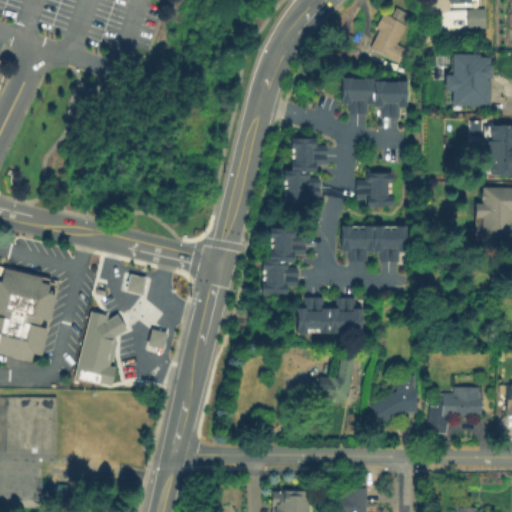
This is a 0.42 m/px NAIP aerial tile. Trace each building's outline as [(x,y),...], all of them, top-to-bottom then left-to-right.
[(486,28),(466,28),(466,9),(470,9),(470,2),(449,3),(449,0),(477,0),(478,8),(485,8),(486,28)] [(408,12),(403,22),(407,24),(398,42),(407,47),(399,62),(369,46),(378,29),(375,27),(383,12),(390,16),(396,5),(408,12)] [(450,56),(488,56),(488,66),(489,66),(490,79),(488,79),(488,107),(450,108),(450,92),(443,92),(443,77),(450,77),(450,56)] [(342,73),(351,74),(351,77),(365,77),(365,74),(374,74),(374,77),(383,77),(383,81),(397,81),(397,77),(406,77),(405,99),(398,99),(398,111),(380,110),(381,99),(373,99),(373,96),(366,96),(366,108),(349,107),(349,95),(341,95),(342,73)] [(477,135),(477,120),(466,120),(466,134),(477,135)] [(481,126),(511,126),(511,177),(487,177),(487,175),(482,175),(481,126)] [(291,138),(313,138),(313,146),(325,146),(325,163),(313,163),(313,171),(306,171),(306,178),(317,178),(317,195),(306,195),(306,203),(284,203),(284,194),(288,194),(288,180),(284,180),(284,171),(291,171),(291,162),(295,162),(295,147),(291,147),(291,138)] [(368,173),(390,173),(389,182),(386,182),(386,196),(389,196),(389,205),(368,205),(368,198),(356,198),(356,180),(368,180),(368,173)] [(480,189),(511,188),(511,240),(504,240),(505,242),(479,241),(479,219),(473,219),(473,205),(480,206),(480,189)] [(341,227),(350,227),(350,230),(364,230),(364,227),(382,227),(382,230),(396,230),(396,227),(405,227),(405,249),(397,249),(397,260),(380,260),(380,249),(365,248),(365,260),(348,260),(348,248),(341,248),(341,227)] [(270,228),(292,228),(291,236),(303,236),(303,253),(291,253),(291,260),(284,260),(284,268),(295,268),(295,285),(284,285),(283,292),(262,292),(262,283),(265,283),(266,269),(262,269),(262,260),(269,260),(269,251),(273,251),(273,237),(270,237),(270,228)] [(0,354),(28,360),(29,353),(39,355),(44,327),(36,326),(37,319),(47,321),(52,293),(45,292),(46,283),(38,282),(39,275),(1,268),(0,274),(0,354)] [(125,290),(130,274),(144,278),(140,294),(125,290)] [(304,297),(321,298),(321,309),(328,309),(336,309),(336,298),(353,298),(353,310),(360,310),(360,332),(351,332),(351,328),(337,328),(337,331),(319,331),(319,328),(305,327),(305,331),(296,331),(296,309),(304,309),(304,297)] [(128,371),(103,376),(91,317),(116,312),(128,371)] [(147,344),(151,329),(166,333),(162,348),(147,344)] [(346,400),(340,399),(340,401),(316,397),(319,378),(328,379),(328,377),(336,378),(339,357),(352,359),(346,400)] [(373,427),(367,415),(372,412),(369,405),(395,391),(395,375),(414,376),(413,389),(416,389),(415,412),(404,412),(393,418),(392,416),(373,427)] [(511,410),(508,410),(508,393),(496,393),(496,386),(508,386),(508,391),(511,391),(511,410)] [(425,430),(428,406),(436,406),(436,392),(452,392),(452,395),(471,395),(471,387),(476,387),(476,395),(481,395),(481,416),(448,415),(443,432),(425,430)] [(0,506),(0,399),(57,400),(57,507),(0,506)] [(337,511),(337,497),(344,497),(344,488),(365,489),(365,511),(337,511)] [(271,511),(271,493),(305,493),(305,496),(309,496),(309,511),(271,511)]
